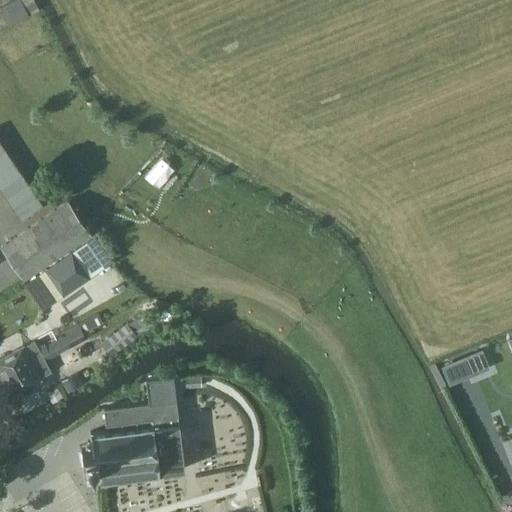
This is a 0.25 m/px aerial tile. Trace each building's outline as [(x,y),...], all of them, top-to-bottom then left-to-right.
[(0,188),(21,220),(43,205),(0,141),(0,188)] [(24,280),(91,233),(68,199),(0,246),(24,280)] [(71,250),(45,268),(64,294),(89,276),(71,250)] [(128,324),(102,343),(111,356),(138,337),(128,324)] [(63,336),(69,348),(87,338),(80,327),(63,336)] [(51,358),(69,348),(63,336),(45,346),(51,358)] [(0,373),(3,380),(44,357),(34,339),(0,357),(0,373)] [(444,366),(450,381),(487,366),(481,351),(444,366)] [(44,357),(3,380),(11,393),(52,371),(44,357)] [(186,377),(187,383),(188,389),(202,388),(202,382),(201,376),(186,377)] [(107,478),(177,470),(170,404),(103,411),(105,432),(91,433),(92,448),(82,449),(84,466),(94,464),(96,479),(99,479),(107,478)]
